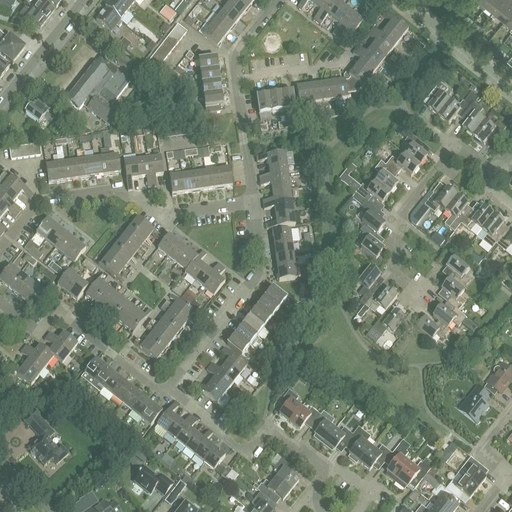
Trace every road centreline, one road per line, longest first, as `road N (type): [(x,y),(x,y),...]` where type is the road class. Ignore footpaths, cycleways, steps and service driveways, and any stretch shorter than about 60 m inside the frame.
road 1 (residential): [(0,253),(42,198),(109,191),(166,215),(253,203)]
road 2 (residential): [(164,392),(258,278),(253,203)]
road 3 (residential): [(325,469),(268,433),(244,455),(164,392)]
road 4 (residential): [(164,392),(65,317),(37,330),(0,304)]
road 5 (residential): [(424,299),(394,275),(395,213),(450,145)]
road 6 (residential): [(399,0),(511,89)]
road 7 (residential): [(0,106),(84,0)]
road 8 (residential): [(482,511),(506,479),(481,450),(511,411)]
road 9 (residential): [(253,203),(235,81)]
